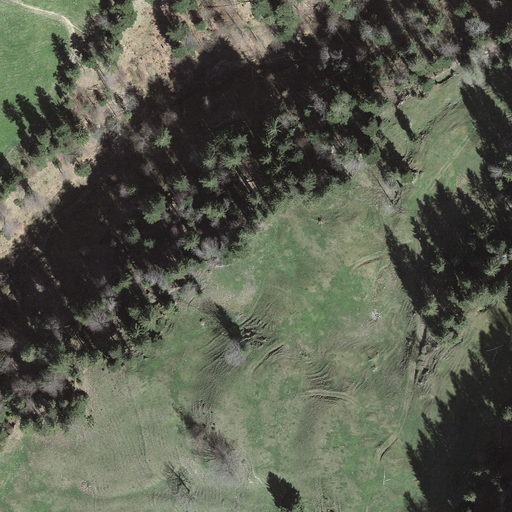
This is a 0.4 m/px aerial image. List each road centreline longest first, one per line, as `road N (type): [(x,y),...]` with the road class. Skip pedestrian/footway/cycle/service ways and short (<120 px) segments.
road 1 (track): [(365,511),(377,457),(373,428),(358,405),(307,394),(280,437),(264,439),(253,425),(249,376),(361,261),(418,237)]
road 2 (track): [(511,102),(477,125),(422,202),(418,344),(402,423),(377,457)]
